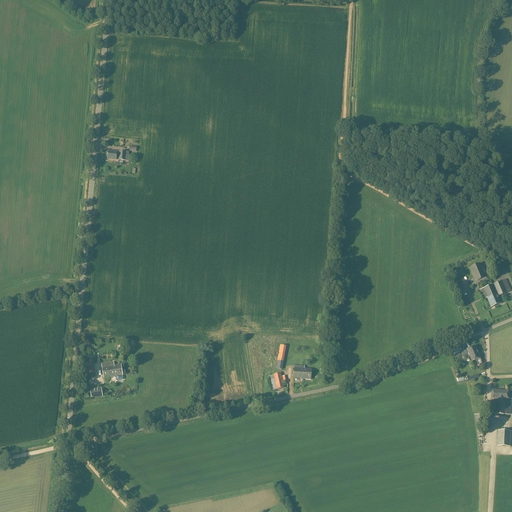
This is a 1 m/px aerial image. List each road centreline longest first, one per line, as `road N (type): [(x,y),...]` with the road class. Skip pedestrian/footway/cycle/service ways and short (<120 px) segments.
road 1 (unclassified): [(66,445),(377,376),(511,319)]
road 2 (tertiary): [(66,445),(109,0)]
road 3 (track): [(511,260),(340,163),(347,0)]
